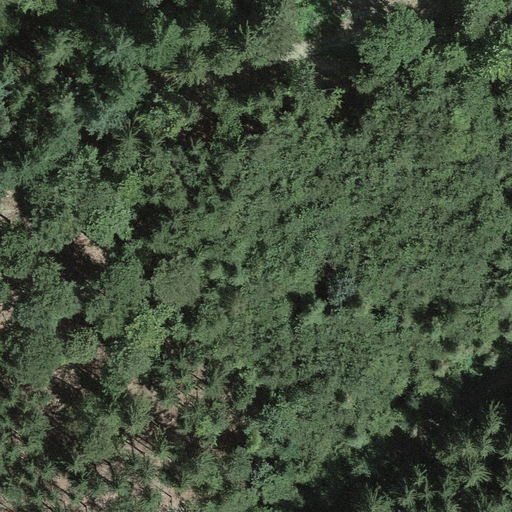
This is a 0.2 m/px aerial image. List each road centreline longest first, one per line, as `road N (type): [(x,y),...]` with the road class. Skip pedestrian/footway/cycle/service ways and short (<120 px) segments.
road 1 (track): [(0,163),(277,40),(511,17)]
road 2 (track): [(511,364),(335,511)]
